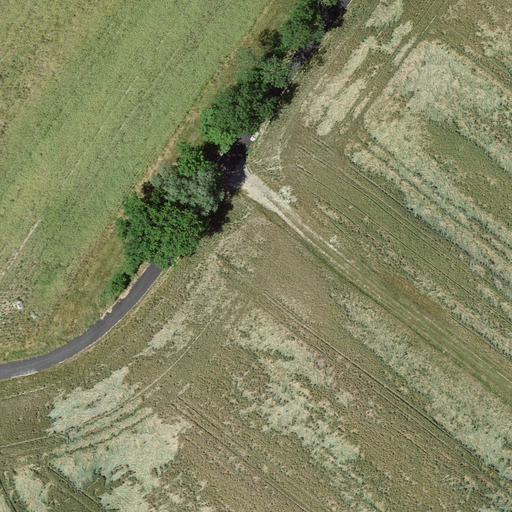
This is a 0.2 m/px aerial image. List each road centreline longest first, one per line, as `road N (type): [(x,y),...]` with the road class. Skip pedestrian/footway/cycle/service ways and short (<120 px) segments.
road 1 (track): [(0,368),(86,348),(126,312),(206,189),(348,0)]
road 2 (track): [(224,165),(511,393)]
